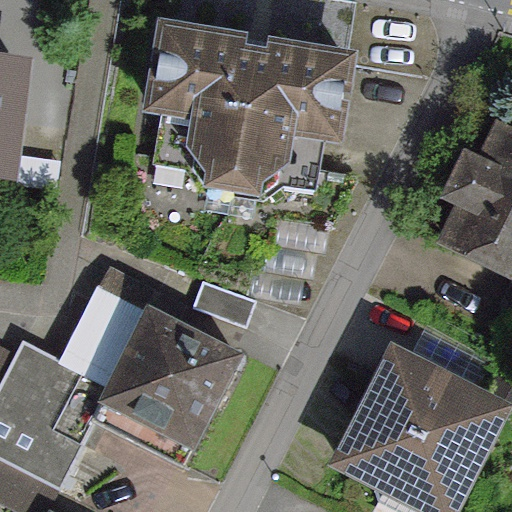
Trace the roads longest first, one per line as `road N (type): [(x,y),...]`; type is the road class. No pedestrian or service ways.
road 1 (residential): [(228,511),(474,0)]
road 2 (residential): [(101,0),(62,305)]
